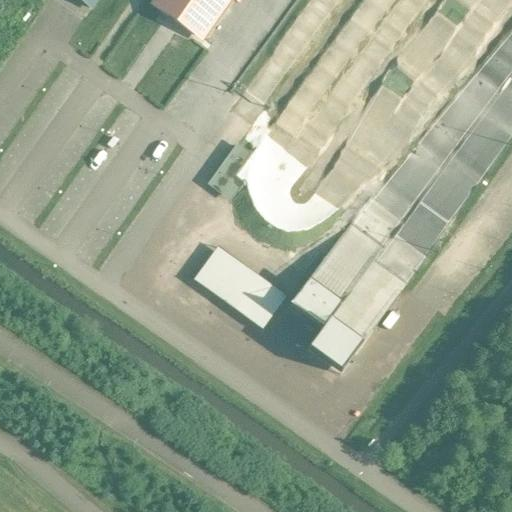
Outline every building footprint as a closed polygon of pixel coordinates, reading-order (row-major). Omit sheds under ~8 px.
[(187,31),(208,0),(156,0),(153,6),(187,31)] [(351,4),(287,106),(307,118),(305,121),(354,152),(380,111),(357,97),(399,31),(379,18),(373,28),(363,22),(369,12),(377,17),(383,6),(405,19),(407,15),(382,0),(358,0),(355,6),(351,4)] [(287,144),(292,134),(272,123),(267,133),(287,144)] [(341,167),(353,151),(331,135),(319,151),(341,167)] [(221,194),(249,155),(237,146),(208,185),(221,194)] [(331,305),(360,332),(406,283),(347,228),(312,266),(342,293),(331,305)] [(291,295),(212,253),(192,290),(271,333),(291,295)] [(336,357),(353,324),(318,306),(301,340),(336,357)]
